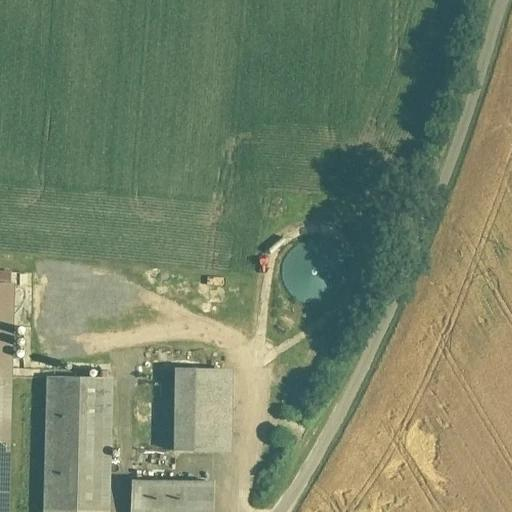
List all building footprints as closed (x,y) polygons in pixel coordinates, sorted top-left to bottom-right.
[(330,298),(338,291),(343,282),(344,271),(342,261),(337,253),(329,246),(319,243),(309,243),(299,247),(291,254),(286,263),(285,273),(287,283),(293,292),(301,299),(310,302),(321,301),(330,298)] [(8,271),(0,270),(0,284),(8,284),(8,271)] [(0,284),(0,511),(4,511),(8,284),(0,284)] [(227,372),(166,371),(165,451),(226,452),(227,372)] [(105,511),(113,381),(43,377),(34,511),(105,511)] [(210,511),(210,486),(125,485),(124,511),(210,511)]
